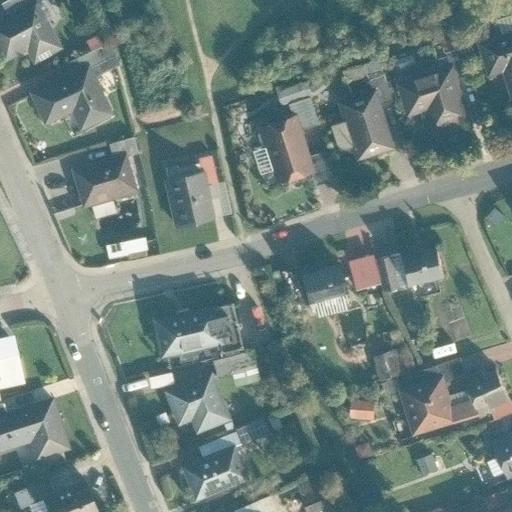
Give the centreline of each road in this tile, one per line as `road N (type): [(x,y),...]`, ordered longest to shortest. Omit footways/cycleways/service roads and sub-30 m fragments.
road 1 (residential): [(459,186),(251,250),(69,292)]
road 2 (residential): [(152,511),(69,292)]
road 3 (residential): [(69,292),(0,140)]
road 4 (residential): [(511,311),(459,186)]
